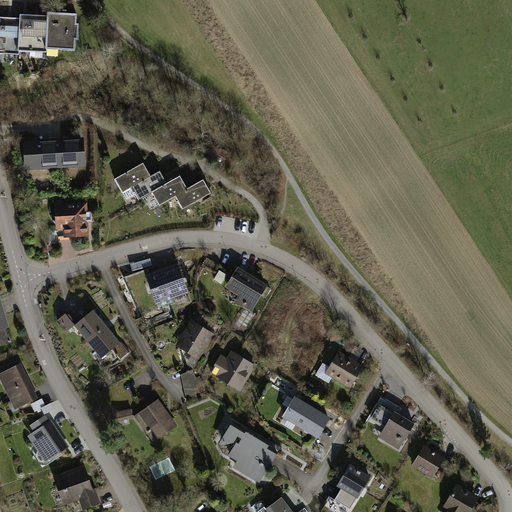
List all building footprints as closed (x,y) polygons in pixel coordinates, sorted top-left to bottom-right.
[(20,19),(0,18),(0,53),(19,54),(19,50),(47,52),(47,48),(74,50),(75,39),(77,39),(78,24),(75,24),(76,15),(48,13),(48,17),(20,16),(20,19)] [(43,166),(83,164),(81,140),(41,143),(42,147),(26,148),(27,162),(42,161),(43,166)] [(143,163),(115,179),(123,193),(151,176),(143,163)] [(151,176),(123,193),(127,199),(136,194),(139,200),(152,193),(167,184),(160,171),(151,176)] [(167,184),(152,193),(160,206),(175,196),(187,189),(180,176),(167,184)] [(187,189),(175,196),(183,209),(211,193),(203,180),(187,189)] [(85,205),(56,206),(57,228),(65,227),(66,236),(87,235),(86,220),(92,220),(91,211),(86,212),(85,205)] [(130,264),(132,271),(152,266),(150,259),(130,264)] [(158,268),(148,272),(161,306),(162,306),(174,302),(172,294),(184,289),(177,268),(160,274),(158,268)] [(245,273),(238,269),(228,286),(244,296),(240,302),(252,309),(258,299),(257,295),(259,296),(266,286),(254,278),(253,280),(244,275),(245,273)] [(161,306),(148,272),(130,278),(128,283),(144,317),(148,319),(164,313),(162,306),(161,306)] [(0,305),(0,341),(1,344),(10,342),(6,328),(7,328),(0,305)] [(93,310),(77,323),(91,340),(106,327),(93,310)] [(68,330),(75,325),(66,314),(59,319),(68,330)] [(211,335),(193,324),(181,344),(198,355),(211,335)] [(128,353),(106,327),(91,340),(104,356),(112,349),(120,359),(128,353)] [(356,346),(348,359),(355,363),(363,351),(356,346)] [(206,348),(201,356),(205,359),(210,351),(206,348)] [(333,377),(350,387),(362,367),(355,363),(348,359),(338,353),(329,368),(323,364),(317,373),(318,376),(328,382),(331,381),(333,377)] [(239,386),(252,363),(243,358),(242,360),(233,355),(229,363),(220,358),(211,372),(220,378),(222,375),(239,386)] [(20,365),(0,374),(0,375),(13,401),(19,398),(23,405),(36,398),(20,365)] [(181,375),(183,384),(194,373),(193,369),(181,375)] [(194,373),(183,384),(186,399),(206,390),(200,376),(196,378),(194,373)] [(284,416),(318,436),(329,418),(295,398),(284,416)] [(45,406),(41,399),(31,404),(35,411),(42,408),(45,406)] [(175,426),(157,401),(146,410),(146,409),(137,416),(155,440),(175,426)] [(45,406),(42,408),(45,414),(53,409),(50,403),(45,406)] [(401,403),(395,413),(410,422),(416,412),(410,409),(405,417),(399,413),(405,405),(401,403)] [(383,439),(399,449),(414,424),(410,422),(395,413),(393,412),(393,413),(380,405),(372,419),(388,429),(383,439)] [(117,419),(132,416),(131,410),(117,413),(117,419)] [(48,423),(44,417),(32,425),(36,431),(32,434),(48,459),(67,447),(58,432),(56,433),(53,430),(55,429),(51,422),(48,423)] [(258,472),(264,475),(277,453),(268,447),(270,444),(247,430),(246,432),(231,423),(222,439),(229,443),(234,442),(236,443),(230,454),(245,463),(241,469),(254,477),(258,472)] [(424,446),(413,465),(429,474),(432,468),(436,470),(444,458),(424,446)] [(338,485),(353,494),(357,488),(361,491),(369,477),(350,465),(338,485)] [(80,469),(56,478),(61,492),(64,491),(68,501),(80,497),(84,507),(98,502),(94,491),(92,491),(87,477),(84,478),(80,469)] [(457,487),(446,505),(450,507),(447,511),(466,511),(475,498),(457,487)] [(287,504),(282,497),(266,509),(264,507),(257,511),(289,511),(284,506),(287,504)]
